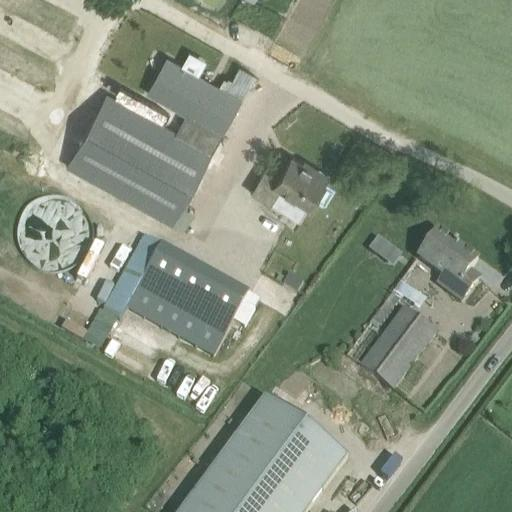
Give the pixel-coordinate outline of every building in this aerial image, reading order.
[(242,100),(118,31),(97,70),(148,98),(149,95),(185,115),(176,132),(106,94),(66,166),(172,225),(242,100)] [(308,207),(315,197),(326,180),(292,158),(279,179),(265,170),(251,193),(270,206),(281,190),(308,207)] [(27,201),(27,262),(88,261),(88,200),(27,201)] [(445,290),(445,291),(461,303),(479,279),(470,271),(478,261),(438,232),(418,258),(451,282),(445,290)] [(161,246),(126,309),(213,358),(248,295),(161,246)] [(390,295),(415,311),(423,297),(398,282),(390,295)] [(361,367),(393,391),(436,333),(404,309),(361,367)] [(181,511),(307,511),(347,459),(266,398),(181,511)]
